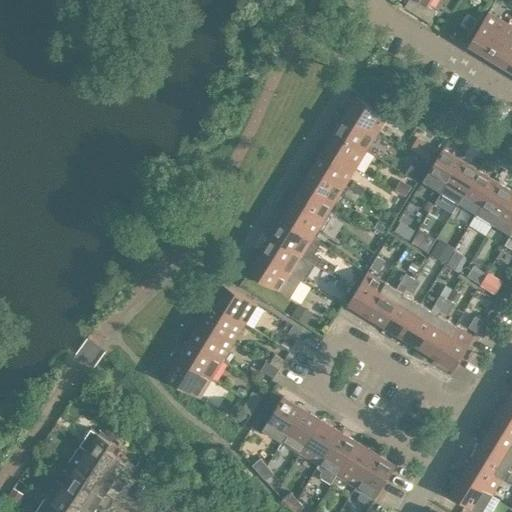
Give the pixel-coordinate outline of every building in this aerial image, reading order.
[(428,6),(431,0),(408,0),(405,7),(430,22),(436,11),(428,6)] [(489,11),(469,43),(488,55),(508,23),(489,11)] [(507,66),(511,57),(511,25),(508,23),(488,55),(507,66)] [(389,114),(356,94),(345,113),(377,132),(389,114)] [(334,130),(367,150),(377,132),(345,113),(334,130)] [(324,147),(356,167),(367,150),(334,130),(324,147)] [(418,137),(411,148),(429,159),(436,148),(418,137)] [(313,165),(346,185),(356,167),(324,147),(313,165)] [(443,147),(423,180),(442,191),(462,159),(443,147)] [(462,159),(442,191),(459,202),(479,169),(462,159)] [(417,180),(424,167),(414,161),(406,174),(417,180)] [(302,183),(335,203),(346,185),(313,165),(302,183)] [(479,169),(459,202),(477,213),(496,180),(479,169)] [(401,179),(395,189),(406,196),(412,186),(401,179)] [(365,187),(354,180),(350,187),(361,194),(365,187)] [(511,189),(496,180),(477,213),(494,223),(511,193),(511,189)] [(334,214),(329,211),(335,203),(302,183),(291,201),(324,221),(328,223),(339,230),(343,223),(333,216),(334,214)] [(345,194),(357,201),(361,194),(350,187),(345,194)] [(511,193),(494,223),(511,234),(511,232),(511,193)] [(291,201),(280,218),(313,238),(324,221),(291,201)] [(457,222),(464,210),(457,206),(450,217),(457,222)] [(280,218),(270,235),(317,264),(318,265),(322,258),(315,253),(321,243),(313,238),(280,218)] [(416,230),(402,222),(396,231),(410,240),(416,230)] [(328,223),(323,230),(335,237),(338,232),(339,230),(328,223)] [(270,235),(259,253),(292,273),(302,279),(306,282),(317,264),(270,235)] [(446,262),(455,247),(440,238),(431,253),(446,262)] [(447,264),(459,272),(468,258),(455,251),(447,264)] [(259,253),(248,271),(290,297),(302,279),(292,273),(259,253)] [(370,267),(379,271),(385,260),(377,255),(370,267)] [(472,268),(468,275),(479,282),(480,283),(486,273),(474,266),(472,268)] [(368,271),(348,303),(366,314),(386,282),(368,271)] [(489,271),(480,284),(495,293),(503,280),(489,271)] [(406,273),(399,284),(406,288),(413,277),(406,273)] [(413,293),(420,281),(413,277),(406,288),(413,293)] [(257,303),(224,282),(212,302),(245,322),(257,303)] [(386,282),(366,314),(384,325),(404,292),(386,282)] [(455,289),(449,299),(455,303),(461,293),(455,289)] [(404,292),(384,325),(401,336),(421,303),(404,292)] [(441,294),(434,305),(441,310),(448,298),(441,294)] [(448,314),(455,303),(449,299),(448,298),(441,310),(448,314)] [(201,320),(234,341),(245,322),(212,302),(201,320)] [(421,303),(401,336),(419,346),(439,314),(421,303)] [(295,316),(306,322),(313,311),(302,305),(295,316)] [(439,314),(419,346),(436,357),(456,324),(439,314)] [(476,315),(469,326),(477,331),(484,320),(476,315)] [(189,339),(223,359),(234,341),(201,320),(189,339)] [(288,321),(284,328),(289,331),(288,334),(297,339),(302,330),(288,321)] [(454,368),(474,336),(456,324),(436,357),(454,368)] [(178,357),(212,378),(223,359),(189,339),(178,357)] [(285,360),(275,354),(270,363),(279,368),(285,360)] [(166,377),(200,397),(212,378),(178,357),(166,377)] [(265,371),(274,377),(279,368),(270,363),(265,371)] [(274,389),(265,404),(274,410),(283,395),(274,389)] [(511,389),(503,404),(511,410),(511,389)] [(262,396),(253,391),(247,399),(257,405),(262,396)] [(283,395),(274,410),(265,404),(251,426),(261,432),(263,429),(282,441),(303,407),(283,395)] [(242,408),(251,414),(257,405),(247,399),(242,408)] [(511,410),(503,404),(492,422),(511,433),(511,410)] [(303,407),(282,441),(301,452),(321,418),(303,407)] [(321,418),(301,452),(319,463),(340,430),(321,418)] [(511,433),(492,422),(481,439),(511,457),(511,433)] [(112,423),(106,430),(116,439),(122,432),(112,423)] [(115,479),(116,477),(122,468),(131,474),(137,466),(127,459),(126,461),(117,455),(121,448),(92,428),(80,445),(99,458),(95,465),(115,479)] [(340,430),(319,463),(317,466),(322,469),(321,471),(322,477),(332,483),(338,474),(358,441),(340,430)] [(53,451),(58,443),(47,436),(42,444),(53,451)] [(511,462),(511,457),(481,439),(471,457),(503,477),(511,462)] [(338,474),(356,486),(376,452),(358,441),(338,474)] [(111,485),(120,491),(125,483),(116,477),(115,479),(95,465),(99,458),(80,445),(68,462),(76,467),(88,475),(84,482),(104,496),(105,494),(111,485)] [(371,506),(396,463),(376,452),(356,486),(354,489),(359,492),(358,494),(359,499),(371,506)] [(261,457),(253,465),(259,472),(268,465),(261,457)] [(503,477),(471,457),(460,474),(493,494),(503,477)] [(266,480),(274,473),(268,465),(259,472),(266,480)] [(108,508),(114,500),(105,494),(104,496),(84,482),(88,475),(76,467),(64,484),(77,492),(72,499),(91,511),(92,511),(94,511),(99,502),(108,508)] [(449,492),(480,511),(491,511),(499,498),(493,494),(460,474),(449,492)] [(503,486),(511,491),(511,481),(507,479),(503,486)] [(95,511),(94,511),(92,511),(91,511),(72,499),(77,492),(64,484),(58,480),(46,496),(66,509),(63,511),(95,511)] [(14,487),(9,495),(19,501),(24,493),(14,487)] [(291,491),(283,498),(289,506),(298,499),(291,491)] [(63,511),(66,509),(46,496),(35,511),(63,511)] [(294,511),(298,511),(304,507),(298,499),(289,506),(294,511)]
